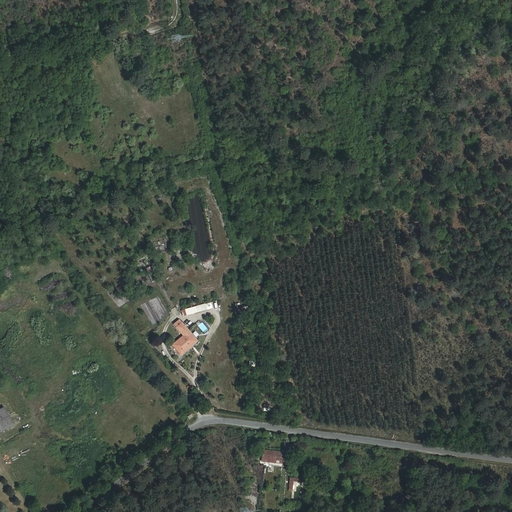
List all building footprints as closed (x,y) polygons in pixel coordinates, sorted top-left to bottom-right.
[(183,316),(206,309),(205,304),(182,311),(183,316)] [(180,355),(197,341),(179,320),(174,324),(183,336),(172,345),(180,355)] [(204,333),(208,329),(202,322),(198,326),(204,333)] [(0,431),(9,427),(13,425),(3,408),(0,409),(0,431)] [(281,463),(282,452),(263,450),(261,461),(281,463)] [(305,482),(305,479),(290,478),(289,490),(292,491),(293,481),(305,482)]
